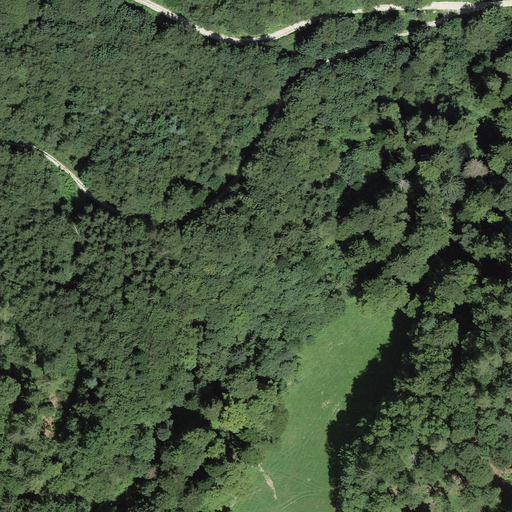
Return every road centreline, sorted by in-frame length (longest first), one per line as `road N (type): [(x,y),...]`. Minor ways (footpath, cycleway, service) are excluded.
road 1 (track): [(0,140),(52,157),(115,212),(147,221),(180,218),(213,202),(241,172),(283,96),(308,70),(474,4),(511,2)]
road 2 (track): [(474,4),(351,10),(246,41),(211,34),(140,0)]
